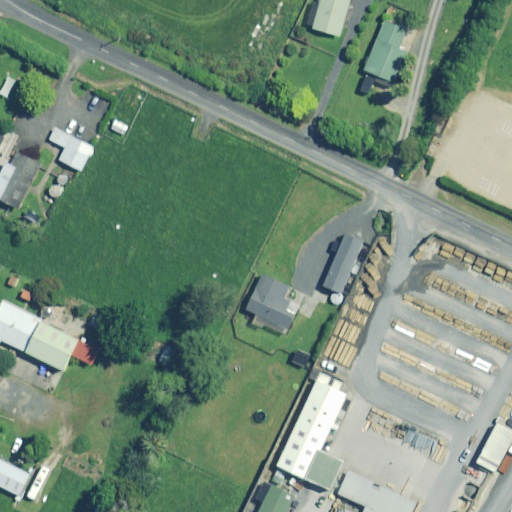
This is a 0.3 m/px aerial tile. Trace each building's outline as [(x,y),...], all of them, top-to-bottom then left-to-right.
[(351,0),(321,0),(312,31),(341,39),(351,0)] [(384,22),(364,72),(395,84),(407,54),(399,51),(407,32),(384,22)] [(97,146),(74,134),(62,156),(85,168),(97,146)] [(40,163),(14,149),(0,175),(0,198),(16,208),(40,163)] [(369,239),(351,231),(328,282),(346,290),(369,239)] [(267,273),(251,308),(294,328),(305,303),(288,296),(293,285),(267,273)] [(84,338),(1,299),(0,300),(0,338),(68,371),(84,338)] [(93,314),(87,325),(98,331),(104,320),(93,314)] [(179,351),(166,346),(159,363),(172,368),(179,351)] [(311,358),(298,350),(294,357),(307,365),(311,358)] [(265,365),(235,351),(230,362),(260,376),(265,365)] [(369,400),(331,381),(287,468),(325,487),(369,400)] [(511,440),(511,431),(498,424),(478,463),(495,472),(511,440)] [(0,458),(0,484),(18,493),(28,472),(0,458)] [(428,511),(432,506),(364,472),(348,503),(365,511),(428,511)] [(272,484),(256,511),(286,511),(295,496),(272,484)]
